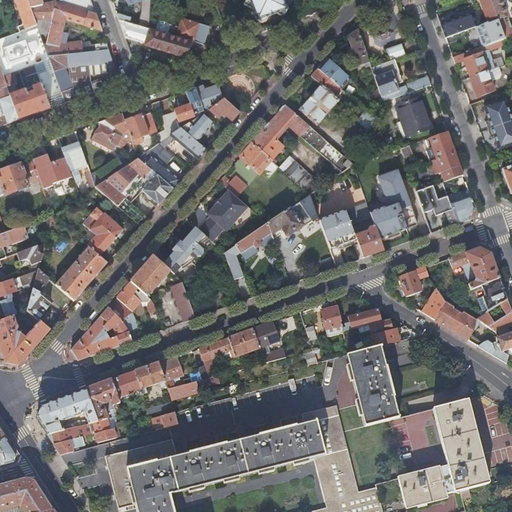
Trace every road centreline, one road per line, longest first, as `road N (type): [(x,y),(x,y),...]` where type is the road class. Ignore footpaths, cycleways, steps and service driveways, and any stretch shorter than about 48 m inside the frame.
road 1 (residential): [(308,58),(48,356)]
road 2 (residential): [(364,277),(92,375)]
road 3 (residential): [(496,227),(418,0)]
road 4 (residential): [(364,277),(381,298),(511,388)]
road 5 (residential): [(308,58),(274,45),(134,93)]
road 6 (residential): [(134,93),(0,145)]
road 7 (residential): [(496,227),(364,277)]
